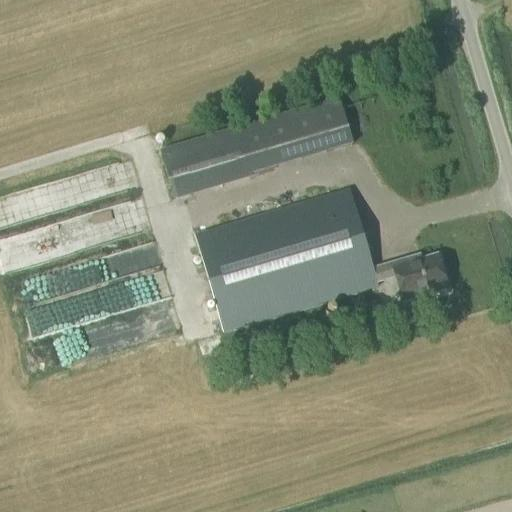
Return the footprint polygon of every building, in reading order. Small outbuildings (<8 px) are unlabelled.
[(237,130),(250,176),(352,146),(338,100),(237,130)] [(250,176),(237,130),(160,153),(174,202),(251,179),(250,176)] [(94,195),(125,186),(119,165),(58,183),(64,203),(93,195),(94,195)] [(195,237),(223,334),(377,289),(376,285),(395,279),(403,304),(447,291),(437,257),(411,264),(410,260),(372,271),(349,192),(195,237)] [(0,225),(6,228),(11,214),(4,212),(6,206),(0,203),(0,225)] [(132,203),(119,216),(123,220),(116,227),(130,242),(151,221),(132,203)] [(0,241),(0,273),(77,256),(74,244),(83,242),(79,223),(0,241)]
